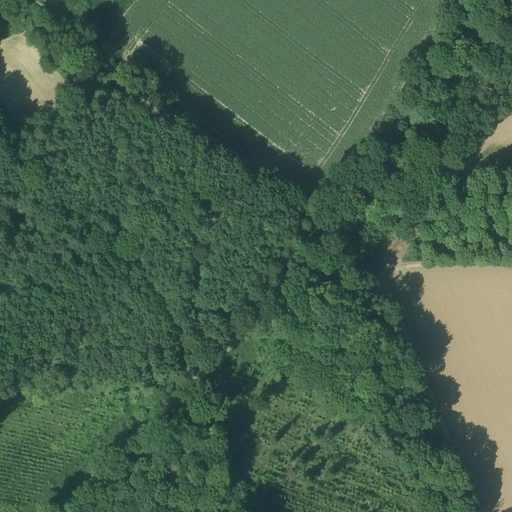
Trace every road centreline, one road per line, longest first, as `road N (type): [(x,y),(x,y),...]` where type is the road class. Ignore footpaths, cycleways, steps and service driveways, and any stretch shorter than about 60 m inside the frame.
road 1 (residential): [(62,511),(275,307),(327,245),(490,0)]
road 2 (track): [(327,245),(326,227),(313,213),(107,62)]
road 3 (track): [(0,208),(122,248),(205,372)]
road 4 (track): [(475,511),(382,270)]
